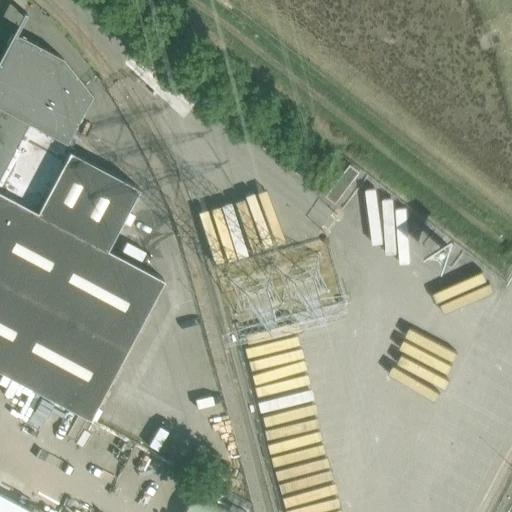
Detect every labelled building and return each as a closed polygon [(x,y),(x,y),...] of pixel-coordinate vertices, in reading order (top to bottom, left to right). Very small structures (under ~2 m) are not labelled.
[(0,194),(105,249),(106,247),(138,186),(63,146),(91,94),(62,57),(15,33),(26,13),(23,11),(0,54),(0,194)] [(335,203),(360,171),(350,164),(326,196),(335,203)] [(492,298),(504,280),(464,252),(475,237),(432,206),(424,218),(384,189),(360,222),(397,249),(402,242),(447,275),(451,269),(492,298)] [(0,284),(121,348),(157,280),(160,276),(106,247),(105,249),(0,194),(0,284)] [(0,370),(85,416),(121,348),(0,284),(0,370)] [(504,421),(504,402),(463,402),(463,421),(504,421)] [(337,502),(334,476),(314,479),(311,457),(282,460),(287,507),(337,502)] [(228,511),(193,493),(183,511),(228,511)] [(0,511),(31,511),(0,495),(0,511)]
